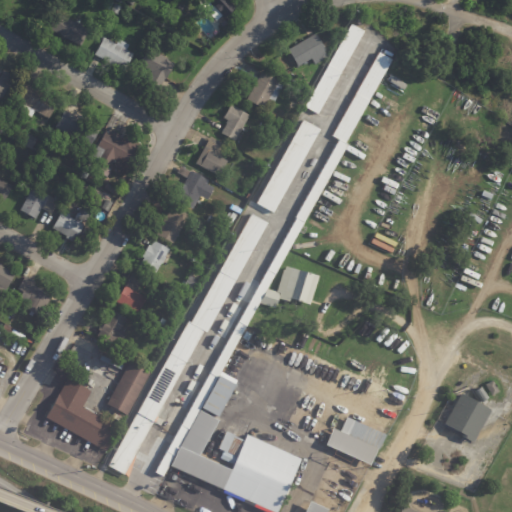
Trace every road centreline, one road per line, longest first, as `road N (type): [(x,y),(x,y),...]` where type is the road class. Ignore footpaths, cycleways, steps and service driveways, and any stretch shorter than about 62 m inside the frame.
road 1 (residential): [(0,430),(168,129),(237,43),(269,16),(308,0),(452,12)]
road 2 (residential): [(363,511),(415,421),(427,383),(411,277)]
road 3 (residential): [(168,129),(0,34)]
road 4 (secondary): [(156,511),(0,443)]
